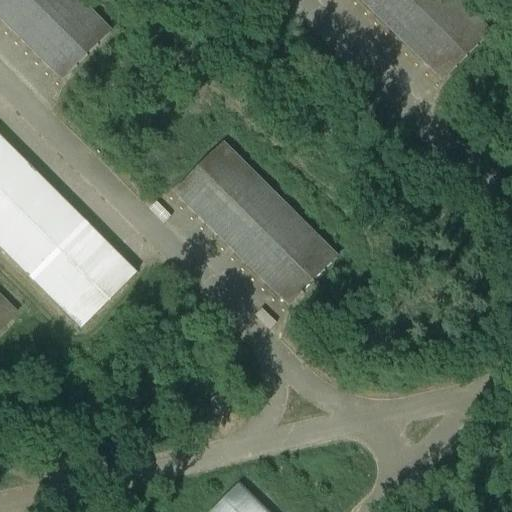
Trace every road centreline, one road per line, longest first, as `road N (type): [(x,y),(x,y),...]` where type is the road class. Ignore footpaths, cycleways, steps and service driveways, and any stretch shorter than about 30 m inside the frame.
road 1 (unclassified): [(278,363),(0,77)]
road 2 (unclassified): [(511,206),(306,0)]
road 3 (unclassified): [(39,497),(252,447)]
road 4 (unclassified): [(392,482),(481,394)]
road 5 (unclassified): [(362,421),(481,394)]
